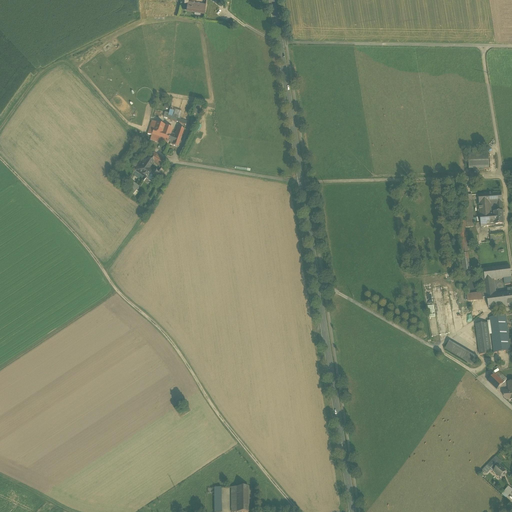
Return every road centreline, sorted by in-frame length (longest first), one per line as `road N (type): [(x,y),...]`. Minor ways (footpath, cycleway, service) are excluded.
road 1 (secondary): [(273,0),(352,511)]
road 2 (track): [(0,158),(79,237),(116,291),(162,331),(297,511)]
road 3 (track): [(0,129),(40,72),(60,61),(137,139),(172,162),(301,183)]
road 4 (track): [(511,46),(280,42)]
road 5 (track): [(318,283),(460,363),(511,408)]
road 6 (track): [(511,266),(482,46)]
road 7 (track): [(502,177),(301,183)]
road 8 (track): [(189,128),(151,204),(103,271)]
road 9 (track): [(116,291),(0,367)]
